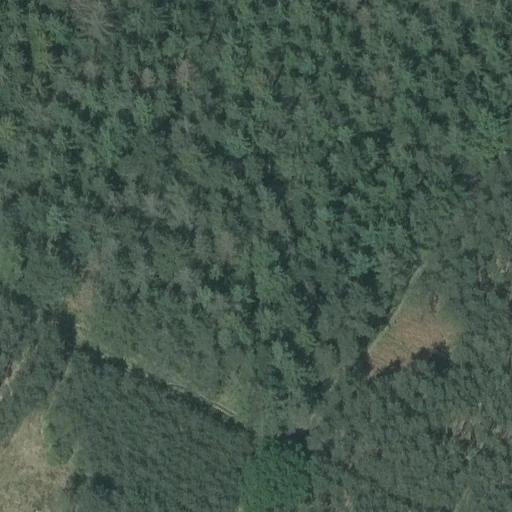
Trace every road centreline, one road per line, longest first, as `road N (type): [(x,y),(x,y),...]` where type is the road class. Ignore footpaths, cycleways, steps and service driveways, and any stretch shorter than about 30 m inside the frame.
road 1 (track): [(429,511),(0,295)]
road 2 (track): [(302,449),(511,138)]
